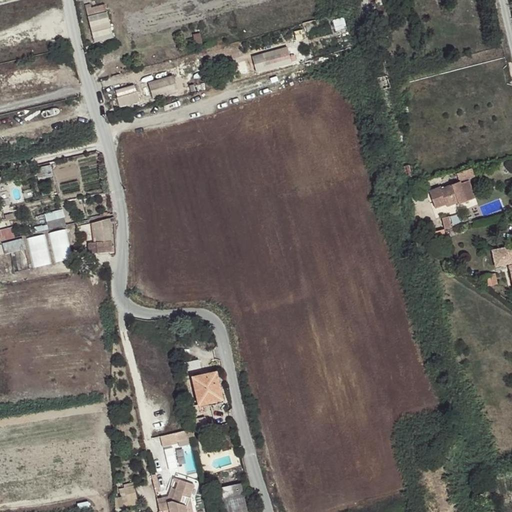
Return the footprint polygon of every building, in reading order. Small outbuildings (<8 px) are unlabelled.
[(86,10),(93,37),(112,33),(105,6),(101,7),(86,10)] [(310,29),(289,34),(291,43),(312,39),(310,29)] [(112,33),(93,37),(94,42),(113,38),(112,33)] [(257,72),(293,63),(289,46),(253,55),(257,72)] [(149,80),(152,98),(184,92),(181,74),(149,80)] [(136,84),(116,88),(120,106),(141,102),(136,84)] [(457,174),(460,183),(468,180),(474,178),(471,169),(457,174)] [(468,180),(460,183),(461,187),(464,193),(467,202),(474,199),(468,180)] [(434,181),(417,185),(420,192),(435,188),(434,181)] [(461,187),(460,183),(440,190),(439,188),(428,192),(434,208),(445,204),(446,207),(458,202),(459,204),(467,202),(464,193),(461,187)] [(63,208),(46,213),(50,228),(67,224),(63,208)] [(444,230),(452,227),(449,217),(441,219),(444,230)] [(89,255),(95,255),(112,253),(111,241),(112,241),(110,219),(79,226),(80,232),(93,230),(95,244),(87,245),(89,255)] [(14,226),(0,228),(0,241),(16,239),(14,226)] [(439,231),(414,237),(417,245),(441,239),(441,236),(439,231)] [(43,254),(71,248),(68,234),(40,240),(43,254)] [(0,241),(0,252),(26,249),(25,238),(0,241)] [(511,258),(509,247),(490,252),(494,267),(507,265),(511,285),(511,284),(511,258)] [(198,360),(185,363),(186,370),(200,367),(198,360)] [(221,392),(216,373),(192,379),(198,405),(211,402),(209,394),(221,392)] [(209,394),(211,402),(222,399),(221,392),(209,394)] [(193,429),(160,436),(163,447),(177,443),(177,441),(195,437),(193,429)] [(157,499),(158,504),(172,501),(179,480),(174,478),(168,497),(157,499)] [(186,511),(185,506),(191,505),(190,498),(194,485),(179,480),(172,501),(158,504),(160,511),(169,509),(169,511),(186,511)] [(246,511),(240,484),(218,489),(223,511),(246,511)] [(134,486),(119,489),(124,507),(138,504),(134,486)]
